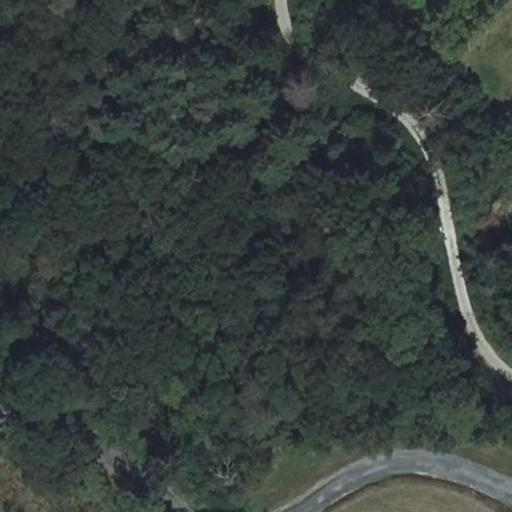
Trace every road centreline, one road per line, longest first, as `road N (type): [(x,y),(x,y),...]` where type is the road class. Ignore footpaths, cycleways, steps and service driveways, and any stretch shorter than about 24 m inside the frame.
road 1 (unclassified): [(511,491),(446,464),(379,465),(296,511)]
road 2 (unclassified): [(190,511),(0,420)]
